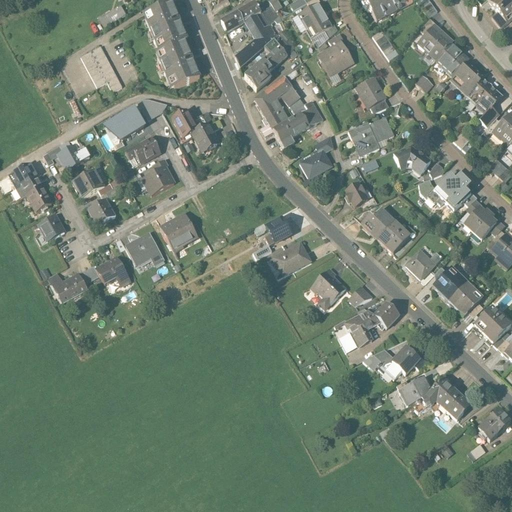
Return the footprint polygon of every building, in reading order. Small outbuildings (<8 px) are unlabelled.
[(272,0),(267,4),(270,8),(274,14),(281,10),(274,0),(272,0)] [(297,0),(299,2),(289,8),(293,14),(307,6),(303,0),(297,0)] [(362,0),(376,25),(396,15),(394,11),(411,2),(410,0),(362,0)] [(426,0),(416,0),(414,2),(427,21),(437,15),(426,0)] [(491,0),(487,3),(498,16),(507,27),(511,22),(511,5),(507,0),(491,0)] [(254,5),(237,15),(243,26),(256,18),(260,16),(254,5)] [(171,6),(143,17),(158,55),(184,45),(187,43),(171,6)] [(317,7),(297,18),(312,42),(331,30),(317,7)] [(260,14),(261,15),(269,28),(270,27),(273,23),(278,19),(274,14),(270,8),(260,14)] [(121,9),(106,18),(105,16),(98,21),(104,31),(126,17),(121,9)] [(237,15),(220,24),(227,35),(237,29),(243,26),(237,15)] [(260,16),(256,18),(263,31),(269,28),(261,15),(260,16)] [(498,16),(491,21),(500,32),(507,27),(498,16)] [(254,43),(234,60),(242,73),(264,51),(272,45),(270,43),(263,31),(256,18),(243,26),(254,43)] [(278,19),(273,23),(278,27),(284,23),(280,18),(278,19)] [(435,29),(429,24),(419,34),(425,39),(433,30),(434,30),(435,29)] [(270,27),(269,28),(263,31),(270,43),(276,38),(270,27)] [(331,30),(312,42),(317,51),(337,33),(334,29),(331,30)] [(436,64),(450,48),(452,47),(434,30),(433,30),(425,39),(417,47),(436,64)] [(380,33),(372,39),(389,64),(397,58),(380,33)] [(270,58),(263,64),(271,73),(286,60),(273,44),(272,45),(264,51),(270,58)] [(184,45),(158,55),(161,61),(158,62),(171,93),(199,82),(184,45)] [(341,46),(317,60),(328,78),(352,63),(341,46)] [(467,66),(468,64),(450,48),(436,64),(435,65),(452,81),(467,66)] [(100,50),(90,55),(106,85),(112,96),(122,90),(100,50)] [(90,55),(81,60),(96,90),(106,85),(90,55)] [(263,64),(245,79),(257,94),(271,82),(266,77),(271,73),(263,64)] [(450,84),(467,101),(482,84),(484,82),(467,66),(452,81),(450,84)] [(422,79),(415,87),(425,97),(432,89),(422,79)] [(272,134),(289,125),(276,104),(280,101),(291,92),(283,82),(254,104),(272,134)] [(373,82),(355,93),(367,113),(371,110),(384,103),(385,102),(373,82)] [(501,101),(482,84),(467,101),(462,107),(465,110),(464,111),(469,116),(475,110),(485,119),(491,113),(501,101)] [(291,92),(280,101),(297,121),(301,118),(307,114),(304,110),(291,92)] [(384,103),(371,110),(374,117),(388,110),(384,103)] [(312,105),(304,110),(307,114),(301,118),(308,131),(323,124),(312,105)] [(154,109),(148,112),(152,121),(159,117),(154,109)] [(133,112),(109,127),(120,145),(144,130),(133,112)] [(491,113),(485,119),(480,124),(488,132),(499,120),(491,113)] [(186,115),(171,122),(183,142),(191,137),(197,134),(191,124),(186,115)] [(511,117),(510,116),(493,135),(508,149),(511,144),(511,117)] [(201,118),(191,124),(197,134),(208,128),(201,118)] [(289,125),(272,134),(283,154),(294,148),(290,142),(308,131),(301,118),(297,121),(289,125)] [(367,127),(347,136),(353,150),(355,149),(360,161),(379,152),(376,148),(393,140),(385,121),(368,129),(367,127)] [(208,128),(211,135),(222,129),(218,123),(208,128)] [(208,128),(197,134),(191,137),(202,156),(218,147),(211,135),(208,128)] [(313,150),(317,157),(322,154),(324,158),(333,153),(329,141),(313,150)] [(151,142),(124,156),(129,165),(135,161),(140,168),(160,157),(151,142)] [(59,150),(48,157),(52,164),(60,159),(63,157),(59,150)] [(63,157),(60,159),(64,167),(62,168),(67,176),(83,166),(74,151),(63,157)] [(317,157),(299,167),(308,185),(331,171),(324,158),(322,154),(317,157)] [(409,154),(395,160),(401,175),(406,173),(412,174),(420,179),(425,172),(428,168),(422,164),(424,163),(423,158),(420,157),(415,157),(414,158),(409,154)] [(48,157),(43,160),(48,170),(53,167),(52,164),(48,157)] [(164,170),(164,171),(167,170),(163,163),(151,170),(155,175),(164,170)] [(496,163),(487,174),(492,178),(494,176),(501,168),(496,163)] [(31,172),(29,167),(18,173),(21,178),(31,172)] [(431,175),(425,172),(420,179),(418,182),(424,186),(440,179),(443,175),(441,171),(436,168),(431,175)] [(501,168),(494,176),(503,184),(510,176),(501,168)] [(155,175),(142,183),(151,199),(173,187),(164,171),(164,170),(155,175)] [(15,193),(36,181),(31,172),(21,178),(10,184),(15,193)] [(94,174),(72,186),(82,203),(98,194),(104,191),(94,174)] [(130,174),(121,179),(124,185),(134,180),(130,174)] [(36,181),(15,193),(19,201),(25,197),(26,199),(42,191),(36,181)] [(436,196),(454,214),(462,205),(469,199),(466,197),(471,192),(459,181),(454,186),(450,182),(436,196)] [(344,200),(348,206),(350,205),(354,211),(368,202),(359,187),(344,196),(346,199),(344,200)] [(104,191),(98,194),(101,199),(111,193),(109,188),(104,191)] [(42,191),(26,199),(36,216),(51,208),(42,191)] [(111,193),(101,199),(104,205),(105,204),(113,200),(112,198),(118,195),(116,191),(111,193)] [(469,199),(462,205),(468,211),(475,204),(477,202),(471,197),(469,199)] [(104,205),(89,213),(98,229),(114,220),(105,204),(104,205)] [(468,211),(467,213),(472,218),(478,212),(481,209),(475,204),(468,211)] [(472,236),(489,217),(485,214),(483,216),(478,212),(464,228),(472,236)] [(370,220),(362,229),(377,243),(394,224),(382,213),(373,223),(370,220)] [(489,217),(472,236),(481,244),(489,235),(496,228),(491,223),(493,221),(489,217)] [(184,218),(160,232),(172,253),(196,240),(184,218)] [(55,220),(38,230),(47,246),(64,236),(55,220)] [(282,222),(265,232),(275,247),(291,237),(282,222)] [(394,224),(377,243),(392,256),(409,238),(394,224)] [(496,228),(489,235),(495,240),(500,235),(504,229),(499,224),(496,228)] [(490,255),(504,239),(500,235),(495,240),(485,251),(490,255)] [(504,239),(490,255),(497,262),(498,261),(509,270),(511,267),(511,242),(506,237),(504,239)] [(150,238),(126,251),(135,268),(149,261),(153,269),(164,263),(150,238)] [(300,246),(273,261),(284,281),(311,266),(300,246)] [(419,254),(405,269),(420,284),(430,273),(440,263),(435,258),(430,264),(419,254)] [(117,262),(95,274),(99,281),(104,290),(116,283),(120,290),(130,285),(117,262)] [(93,270),(84,276),(89,286),(99,281),(95,274),(93,270)] [(441,271),(432,280),(439,287),(448,278),(441,271)] [(329,272),(313,287),(318,292),(315,294),(323,301),(317,307),(323,313),(328,307),(329,308),(345,292),(332,281),(335,278),(329,272)] [(430,273),(420,284),(425,288),(432,280),(435,278),(430,273)] [(450,306),(467,288),(452,273),(448,278),(439,287),(434,292),(450,306)] [(48,281),(53,291),(63,286),(58,276),(48,281)] [(84,276),(78,278),(84,289),(89,286),(84,276)] [(63,286),(53,291),(63,309),(88,295),(84,289),(78,278),(78,277),(63,286)] [(467,288),(450,306),(465,321),(468,317),(478,307),(483,302),(467,288)] [(372,301),(360,289),(347,303),(356,310),(372,301)] [(385,306),(373,319),(379,326),(386,332),(398,319),(385,306)] [(478,307),(468,317),(474,322),(483,313),(478,307)] [(510,329),(493,313),(476,331),(493,348),(505,335),(510,329)] [(369,316),(365,318),(371,328),(373,327),(374,329),(379,326),(373,319),(369,316)] [(365,318),(345,328),(351,339),(364,332),(371,328),(365,318)] [(345,358),(358,351),(351,339),(345,328),(333,334),(341,349),(345,358)] [(364,332),(351,339),(358,351),(371,344),(364,332)] [(505,335),(493,348),(498,352),(506,343),(510,340),(505,335)] [(506,343),(498,352),(503,357),(511,348),(506,343)] [(511,364),(511,347),(511,348),(503,357),(511,364)] [(420,362),(407,351),(395,363),(389,358),(377,370),(379,371),(378,372),(383,377),(384,375),(386,373),(394,381),(392,383),(393,384),(401,375),(405,378),(414,369),(420,362)] [(389,358),(384,353),(368,362),(377,370),(389,358)] [(422,360),(420,362),(414,369),(419,373),(427,364),(422,360)] [(386,373),(384,375),(392,383),(394,381),(386,373)] [(429,392),(423,382),(408,389),(398,395),(407,411),(413,407),(425,401),(429,397),(427,393),(429,392)] [(441,383),(429,397),(425,401),(413,407),(415,412),(414,413),(418,416),(431,409),(435,404),(440,408),(453,393),(441,383)] [(405,384),(396,390),(398,395),(408,389),(405,384)] [(469,408),(453,393),(440,408),(456,423),(463,417),(462,416),(469,408)] [(498,413),(482,427),(494,440),(510,426),(498,413)] [(494,440),(482,427),(477,432),(490,445),(494,440)] [(479,446),(471,453),(476,460),(485,453),(479,446)]
